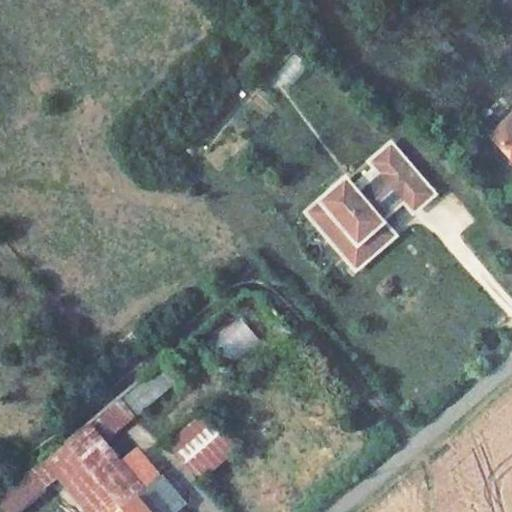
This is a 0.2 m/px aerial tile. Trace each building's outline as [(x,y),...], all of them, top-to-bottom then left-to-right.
[(286,88),(308,64),(295,52),(273,76),(286,88)] [(511,127),(495,145),(511,162),(511,127)] [(416,214),(438,193),(390,138),(366,160),(373,169),(355,184),(347,175),(320,198),(304,211),(357,271),(398,234),(386,219),(406,201),(416,214)] [(235,361),(260,339),(239,317),(215,339),(235,361)] [(134,418),(169,386),(153,368),(118,399),(134,418)] [(203,479),(240,443),(203,407),(167,442),(203,479)] [(99,511),(118,511),(137,497),(82,430),(52,456),(67,474),(99,511)] [(0,511),(24,511),(67,474),(52,456),(0,500),(0,511)] [(175,511),(186,503),(179,495),(162,476),(137,497),(118,511),(175,511)]
